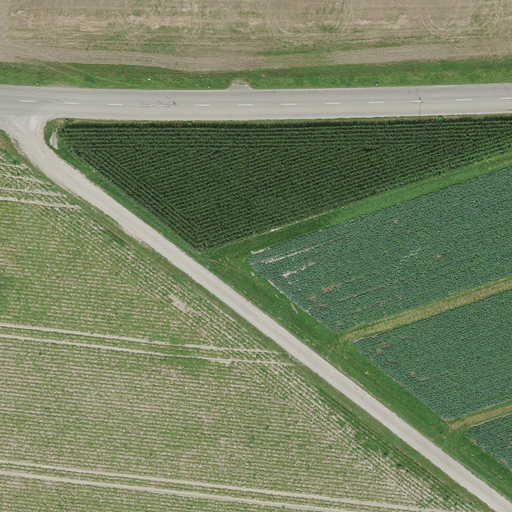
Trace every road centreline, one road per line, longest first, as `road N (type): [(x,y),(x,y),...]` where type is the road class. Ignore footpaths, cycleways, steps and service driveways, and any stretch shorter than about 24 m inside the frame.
road 1 (track): [(0,101),(9,130),(503,511)]
road 2 (tertiary): [(511,98),(0,101)]
